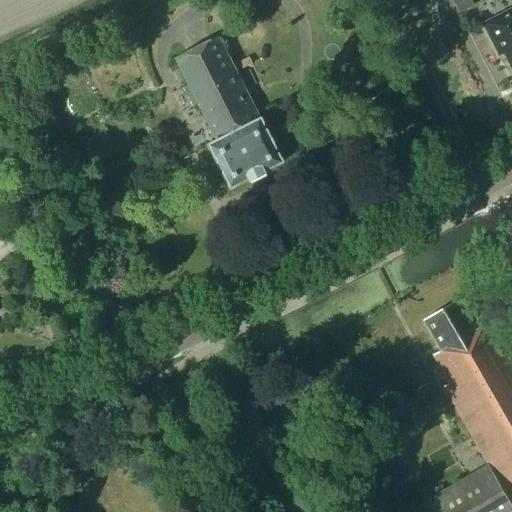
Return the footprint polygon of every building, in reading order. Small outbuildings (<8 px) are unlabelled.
[(472,0),(454,0),(460,12),(475,5),(472,0)] [(511,7),(483,22),(499,56),(505,53),(511,66),(511,7)] [(283,161),(261,117),(259,118),(218,37),(176,58),(218,141),(209,145),(231,188),(283,161)] [(250,56),(236,63),(239,69),(253,62),(250,56)] [(511,343),(498,318),(482,327),(465,297),(425,320),(442,349),(434,353),(450,382),(444,386),(489,464),(425,502),(431,511),(508,511),(511,510),(511,343)]
